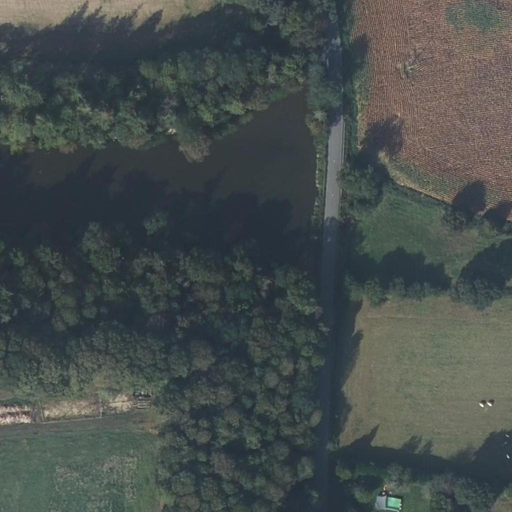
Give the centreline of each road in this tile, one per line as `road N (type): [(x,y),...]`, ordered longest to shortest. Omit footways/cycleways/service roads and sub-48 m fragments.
road 1 (tertiary): [(331,22),(336,85),(322,511)]
road 2 (unclassified): [(331,22),(87,71),(0,64)]
